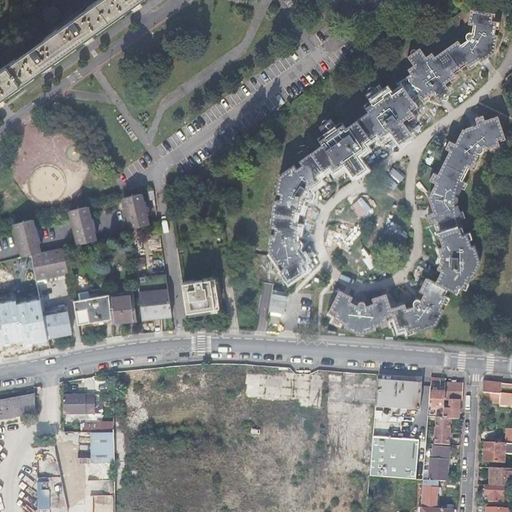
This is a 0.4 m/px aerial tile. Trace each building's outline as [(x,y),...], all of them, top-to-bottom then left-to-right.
[(0,99),(140,0),(99,0),(0,70),(0,99)] [(494,50),(497,33),(495,33),(496,26),(493,25),(494,20),(495,12),(473,8),(471,23),(475,23),(474,29),(472,32),(471,31),(470,31),(469,31),(468,32),(467,32),(467,33),(467,34),(467,35),(467,36),(467,37),(468,37),(469,38),(467,41),(462,45),(459,41),(436,58),(432,52),(426,56),(420,48),(409,56),(415,64),(409,68),(413,74),(401,82),(405,88),(394,96),(390,90),(384,94),(378,85),(366,93),(372,102),(366,106),(370,112),(347,128),(343,123),(338,127),(331,118),(320,126),(326,135),(320,139),(324,145),(301,161),(303,165),(298,169),(294,164),(280,174),(277,192),(283,193),(281,200),(278,200),(273,228),(277,228),(276,235),(272,234),(269,250),(279,264),(282,262),(286,267),(283,270),(291,281),(309,268),(304,262),(301,257),(303,255),(299,249),(298,247),(299,247),(300,246),(301,246),(301,245),(301,244),(301,243),(301,242),(300,242),(300,241),(299,241),(298,241),(297,240),(297,238),(298,231),(295,230),(296,224),(297,217),(298,209),(299,203),(302,204),(303,196),(305,196),(306,195),(309,197),(310,197),(311,197),(312,197),(313,196),(314,195),(314,194),(314,193),(314,192),(314,191),(313,191),(310,189),(311,187),(310,186),(316,182),(315,179),(320,176),(332,167),(337,163),(339,165),(345,161),(352,172),(358,167),(364,163),(357,153),(362,149),(360,146),(366,143),(378,134),(383,131),(385,133),(391,129),(398,139),(404,135),(410,130),(403,120),(408,116),(407,114),(412,110),(418,106),(415,101),(421,97),(424,101),(430,98),(428,95),(434,91),(437,95),(442,91),(448,87),(445,82),(451,78),(450,76),(454,73),(467,64),(472,60),(474,62),(479,58),(481,60),(487,55),(494,50)] [(511,86),(510,83),(509,83),(508,82),(507,82),(505,82),(503,84),(502,85),(501,86),(501,88),(502,89),(504,92),(505,93),(506,93),(508,93),(511,91),(511,90),(511,89),(511,86)] [(468,238),(467,237),(466,233),(460,218),(458,212),(461,211),(459,204),(456,205),(455,202),(456,202),(457,202),(458,201),(458,200),(459,199),(459,198),(459,197),(458,197),(458,196),(458,195),(457,195),(456,194),(457,192),(459,194),(462,187),(459,185),(462,179),(469,166),(471,160),(475,162),(478,155),(476,154),(477,151),(478,152),(480,152),(481,152),(482,152),(482,151),(483,151),(483,150),(483,149),(483,148),(483,147),(483,146),(485,145),(486,148),(493,145),(492,142),(498,140),(505,138),(498,117),(485,121),(485,119),(483,115),(475,118),(478,124),(470,127),(462,129),(455,143),(449,140),(446,147),(452,150),(445,164),(440,175),(434,172),(431,179),(437,182),(429,197),(435,213),(429,215),(431,222),(438,220),(442,232),(447,246),(442,248),(445,254),(443,255),(442,256),(442,257),(442,258),(442,259),(442,260),(443,260),(443,261),(444,261),(441,268),(446,270),(439,282),(430,278),(427,284),(424,291),(428,293),(425,298),(422,301),(421,300),(420,300),(420,299),(419,299),(418,300),(417,300),(417,301),(416,301),(416,302),(416,303),(416,304),(416,305),(417,305),(417,306),(415,307),(409,310),(407,306),(394,310),(389,296),(382,298),(375,300),(376,304),(370,307),(367,306),(367,305),(367,304),(366,303),(365,302),(364,302),(363,302),(362,302),(362,303),(361,303),(361,304),(360,304),(360,305),(357,305),(352,303),(353,299),(340,292),(330,312),(337,316),(342,319),(341,321),(347,324),(346,327),(362,334),(377,329),(377,326),(384,324),(383,321),(388,320),(396,317),(401,331),(408,329),(414,327),(415,330),(422,327),(423,330),(438,324),(446,309),(444,308),(447,301),(444,300),(446,294),(450,287),(459,292),(463,285),(466,280),(468,281),(471,275),(474,276),(482,260),(476,243),(473,244),(471,237),(468,238)] [(131,229),(132,229),(149,225),(148,220),(147,215),(145,206),(144,207),(143,202),(141,193),(123,197),(131,229)] [(89,215),(87,206),(85,206),(69,210),(78,243),(86,241),(95,238),(93,230),(91,218),(90,218),(89,215)] [(34,228),(32,219),(14,224),(23,257),(31,254),(40,252),(38,244),(35,232),(34,228)] [(68,272),(63,246),(40,252),(31,254),(36,279),(68,272)] [(31,254),(23,257),(18,258),(28,310),(31,309),(41,307),(37,286),(36,279),(31,254)] [(137,278),(142,320),(152,319),(163,317),(162,312),(171,311),(166,275),(137,278)] [(214,278),(182,283),(186,313),(203,310),(219,308),(214,278)] [(273,298),(274,282),(264,282),(263,298),(273,298)] [(109,297),(109,293),(90,297),(89,290),(78,293),(80,302),(82,311),(88,309),(91,323),(111,319),(109,297)] [(112,322),(124,321),(136,320),(133,295),(109,297),(111,319),(112,322)] [(43,316),(47,337),(60,335),(72,332),(68,312),(67,306),(42,311),(43,314),(43,316)] [(33,340),(47,337),(43,316),(43,314),(42,311),(41,307),(31,309),(33,316),(19,319),(23,339),(27,338),(32,338),(33,340)] [(88,309),(82,311),(85,327),(112,322),(111,319),(91,323),(88,309)] [(269,322),(280,324),(282,316),(271,314),(269,322)] [(379,380),(377,380),(375,408),(376,408),(376,407),(418,410),(418,411),(419,411),(421,384),(420,384),(420,385),(399,383),(379,381),(379,380)] [(463,384),(445,382),(444,393),(442,418),(451,418),(458,419),(459,409),(462,409),(463,384)] [(511,384),(509,384),(500,383),(483,382),(483,392),(482,402),(511,405),(511,384)] [(0,419),(35,414),(35,396),(33,390),(26,391),(27,397),(3,402),(0,402),(0,419)] [(442,418),(444,393),(437,392),(430,392),(428,417),(436,417),(442,418)] [(95,413),(95,395),(79,395),(63,395),(63,414),(95,413)] [(451,418),(442,418),(436,417),(434,444),(449,445),(450,432),(451,418)] [(115,462),(115,420),(82,420),(82,431),(92,431),(92,462),(115,462)] [(396,439),(373,437),(369,476),(415,479),(419,441),(396,439)] [(511,453),(511,444),(509,444),(485,443),(484,452),(484,461),(504,463),(504,453),(511,453)] [(432,458),(448,459),(449,454),(449,448),(433,447),(432,458)] [(448,470),(448,459),(432,458),(430,458),(429,468),(424,468),(424,470),(429,471),(428,480),(437,481),(447,482),(448,470)] [(511,469),(490,468),(490,477),(489,485),(504,486),(511,486),(511,469)] [(428,480),(423,480),(422,487),(426,487),(425,508),(436,509),(436,498),(437,488),(436,487),(437,481),(428,480)] [(51,508),(51,481),(39,481),(40,509),(51,508)] [(489,485),(485,485),(485,490),(485,495),(488,495),(488,501),(500,502),(500,496),(504,496),(504,486),(489,485)]
